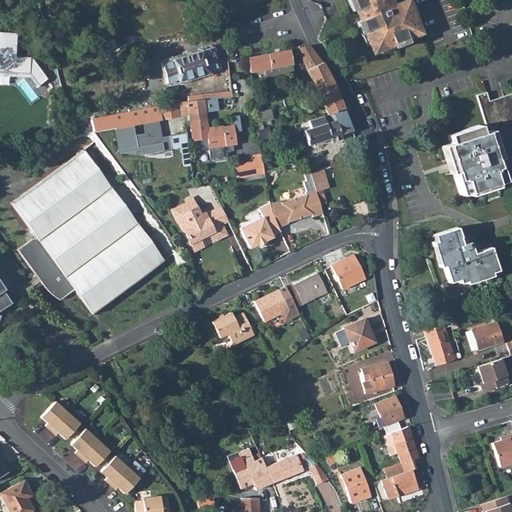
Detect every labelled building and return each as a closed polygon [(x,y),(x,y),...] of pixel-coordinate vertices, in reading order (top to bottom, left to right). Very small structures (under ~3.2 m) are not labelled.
[(226,0),(222,2),(226,12),(251,3),(250,0),(226,0)] [(353,0),(375,51),(421,32),(408,1),(393,7),(389,0),(353,0)] [(0,31),(0,72),(30,74),(39,86),(48,79),(31,56),(15,56),(16,32),(0,31)] [(296,48),(319,98),(336,90),(322,62),(308,45),(296,48)] [(162,63),(168,82),(177,79),(178,80),(207,71),(207,70),(217,67),(211,48),(201,51),(200,50),(171,59),(171,60),(162,63)] [(247,58),(249,73),(263,70),(265,77),(293,73),(288,50),(247,58)] [(319,98),(326,114),(343,108),(336,90),(319,98)] [(443,145),(459,195),(511,177),(511,92),(488,101),(485,91),(475,95),(487,131),(481,133),(478,125),(447,135),(449,143),(443,145)] [(216,98),(186,102),(188,115),(204,112),(217,110),(216,98)] [(111,116),(113,128),(114,128),(132,124),(142,123),(156,120),(188,115),(186,102),(111,116)] [(307,145),(331,137),(332,141),(341,138),(340,134),(352,130),(347,116),(343,108),(326,114),(320,116),(308,120),(310,128),(303,130),(307,145)] [(256,111),(257,121),(271,119),(270,109),(256,111)] [(204,112),(188,115),(189,122),(205,120),(204,112)] [(132,124),(114,128),(117,148),(140,144),(141,149),(170,144),(168,130),(158,132),(156,120),(142,123),(144,133),(134,134),(132,124)] [(205,120),(189,122),(191,140),(197,140),(198,149),(208,148),(209,159),(226,156),(225,151),(232,150),(231,144),(235,143),(232,125),(221,126),(219,126),(206,128),(205,120)] [(189,160),(185,127),(176,129),(178,142),(182,161),(189,160)] [(176,129),(168,130),(170,144),(178,142),(176,129)] [(164,261),(83,149),(10,203),(34,236),(17,249),(44,287),(48,292),(52,295),(59,300),(73,290),(91,314),(164,261)] [(249,162),(251,174),(263,172),(260,154),(251,156),(253,161),(249,162)] [(233,165),(235,178),(251,174),(249,162),(233,165)] [(323,169),(320,170),(323,180),(326,188),(328,187),(323,169)] [(314,172),(309,173),(314,189),(315,192),(326,188),(323,180),(320,170),(314,172)] [(312,216),(322,213),(315,192),(314,189),(304,192),(305,195),(281,202),(281,201),(269,203),(271,214),(278,227),(287,223),(287,222),(311,214),(312,216)] [(179,223),(189,243),(193,250),(198,248),(200,241),(199,238),(212,231),(216,239),(225,234),(220,224),(219,220),(217,221),(213,215),(213,214),(212,213),(210,212),(209,211),(206,211),(204,212),(199,214),(192,200),(186,203),(171,210),(178,224),(179,223)] [(262,217),(239,228),(249,248),(257,244),(258,245),(264,242),(264,241),(272,237),(272,236),(280,232),(278,227),(271,214),(269,203),(258,209),(262,217)] [(227,220),(220,207),(212,211),(210,212),(212,213),(213,214),(213,215),(217,221),(219,220),(220,224),(227,220)] [(442,266),(449,282),(457,279),(465,277),(466,281),(467,283),(470,282),(469,279),(487,272),(488,276),(491,275),(490,272),(489,269),(495,267),(489,246),(479,249),(479,250),(472,253),(468,241),(460,244),(458,237),(459,237),(456,227),(436,233),(438,240),(434,241),(431,242),(432,245),(436,244),(442,263),(438,264),(439,267),(442,266)] [(432,245),(438,264),(442,263),(436,244),(432,245)] [(330,266),(341,289),(364,278),(353,254),(330,266)] [(469,279),(470,282),(488,276),(487,272),(469,279)] [(286,288),(295,307),(326,292),(317,273),(286,288)] [(0,309),(11,302),(4,292),(1,294),(0,291),(4,289),(0,283),(0,309)] [(253,301),(263,321),(279,313),(282,318),(286,320),(298,314),(295,307),(286,288),(284,286),(278,289),(253,301)] [(226,333),(231,345),(252,334),(242,313),(232,317),(230,312),(210,322),(217,337),(226,333)] [(363,318),(342,328),(343,329),(335,333),(341,346),(349,342),(352,351),(370,343),(367,335),(370,333),(363,318)] [(465,332),(471,351),(477,348),(477,350),(502,342),(496,321),(471,329),(471,331),(465,332)] [(203,325),(210,341),(217,337),(210,322),(203,325)] [(423,329),(434,365),(453,359),(448,341),(444,342),(440,332),(444,330),(442,323),(423,329)] [(479,384),(481,391),(507,382),(500,358),(476,366),(479,376),(482,384),(479,384)] [(358,372),(364,393),(392,386),(386,362),(360,368),(361,372),(358,372)] [(35,364),(26,369),(28,373),(37,369),(35,364)] [(234,370),(242,384),(246,382),(239,367),(234,370)] [(245,393),(255,412),(261,409),(258,404),(251,389),(245,393)] [(374,404),(382,425),(402,417),(393,396),(374,404)] [(266,402),(276,420),(286,416),(276,397),(266,402)] [(54,401),(40,417),(47,423),(44,426),(50,430),(68,411),(62,406),(61,407),(54,401)] [(255,412),(263,424),(268,420),(261,409),(255,412)] [(55,435),(57,433),(64,439),(68,434),(74,428),(78,423),(72,417),(73,416),(68,411),(50,430),(55,435)] [(382,468),(385,477),(410,469),(414,468),(411,459),(418,457),(407,426),(388,433),(393,444),(388,446),(392,454),(396,453),(399,463),(382,468)] [(68,434),(74,439),(80,433),(74,428),(68,434)] [(74,439),(70,444),(76,450),(74,453),(79,458),(97,438),(92,433),(91,434),(84,428),(80,433),(74,439)] [(491,443),(498,466),(511,461),(511,433),(506,435),(507,438),(500,440),(491,443)] [(85,462),(87,460),(94,466),(98,461),(104,455),(108,450),(102,444),(103,443),(97,438),(79,458),(85,462)] [(265,467),(272,482),(308,468),(315,484),(327,479),(315,463),(312,465),(301,453),(296,455),(295,454),(265,467)] [(98,461),(104,467),(109,460),(104,455),(98,461)] [(104,467),(100,471),(106,478),(104,480),(109,485),(127,465),(122,460),(120,462),(114,456),(109,460),(104,467)] [(238,474),(242,483),(254,479),(257,486),(272,482),(265,467),(261,457),(234,467),(237,475),(238,474)] [(129,466),(133,470),(131,472),(137,477),(143,470),(144,468),(143,466),(138,461),(136,461),(133,461),(129,466)] [(115,490),(117,487),(124,493),(138,478),(137,477),(131,472),(133,470),(129,466),(127,465),(109,485),(115,490)] [(339,474),(349,503),(369,496),(358,467),(339,474)] [(372,482),(379,501),(396,495),(399,502),(419,496),(410,469),(385,477),(372,482)] [(0,492),(0,494),(9,511),(27,511),(32,510),(25,497),(31,494),(23,480),(0,492)] [(257,511),(257,489),(240,486),(240,510),(232,510),(231,511),(257,511)] [(194,494),(199,511),(204,511),(204,507),(214,506),(211,491),(207,492),(201,493),(194,494)] [(134,501),(135,511),(167,511),(166,496),(159,497),(159,495),(141,497),(141,500),(134,501)] [(480,505),(482,511),(484,510),(484,511),(509,511),(506,496),(497,499),(480,505)]
